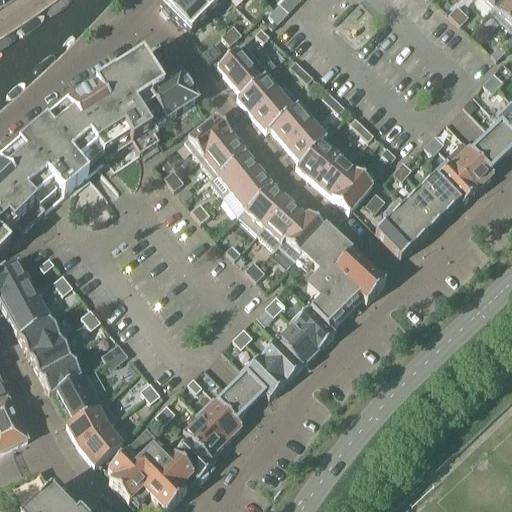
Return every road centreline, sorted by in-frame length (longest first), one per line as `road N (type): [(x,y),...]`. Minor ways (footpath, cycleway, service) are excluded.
road 1 (residential): [(142,8),(256,155),(404,295)]
road 2 (tertiary): [(297,511),(340,449),(511,282)]
road 3 (residential): [(231,511),(272,435),(404,295)]
road 4 (residential): [(0,139),(142,8)]
road 5 (residential): [(103,511),(45,445),(0,362)]
road 6 (residential): [(404,295),(511,197)]
